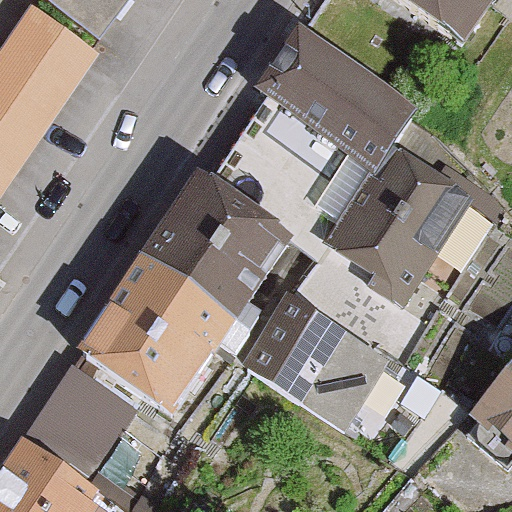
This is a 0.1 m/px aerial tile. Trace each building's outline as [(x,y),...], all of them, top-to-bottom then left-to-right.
[(48,0),(97,36),(123,0),(48,0)] [(395,0),(463,46),(495,0),(395,0)] [(35,20),(0,70),(0,190),(90,57),(35,20)] [(414,121),(298,43),(262,97),(270,103),(377,175),(392,153),(414,121)] [(270,103),(209,194),(286,244),(317,265),(329,247),(377,175),(270,103)] [(392,153),(377,175),(329,247),(367,271),(359,283),(399,308),(468,203),(392,153)] [(209,194),(198,187),(141,274),(245,342),(258,322),(241,311),(286,244),(209,194)] [(141,274),(84,360),(173,419),(218,350),(233,359),(245,342),(141,274)] [(245,342),(233,359),(341,433),(383,368),(291,306),(278,326),(258,322),(245,342)] [(511,383),(467,439),(507,472),(511,466),(511,383)] [(24,454),(87,497),(138,418),(133,414),(137,409),(99,385),(85,405),(69,394),(72,389),(68,386),(24,454)] [(0,511),(109,511),(87,497),(24,454),(0,489),(0,511)]
